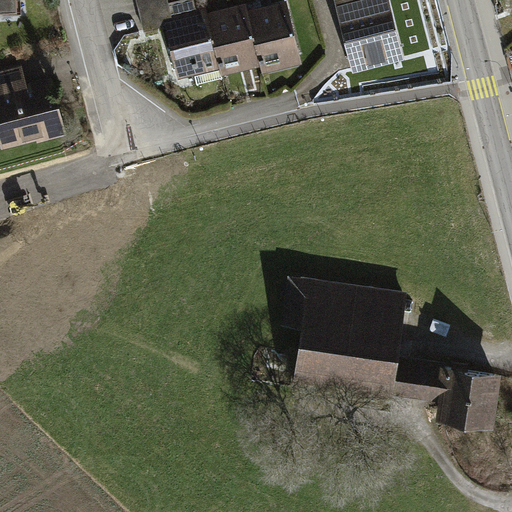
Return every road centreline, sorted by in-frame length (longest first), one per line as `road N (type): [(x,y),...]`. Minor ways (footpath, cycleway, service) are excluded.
road 1 (residential): [(85,0),(115,114),(146,138),(291,102)]
road 2 (track): [(267,402),(65,313),(0,331)]
road 3 (tertiary): [(511,198),(461,0)]
